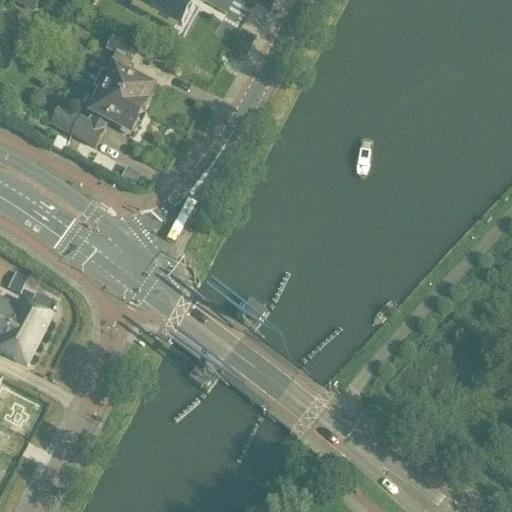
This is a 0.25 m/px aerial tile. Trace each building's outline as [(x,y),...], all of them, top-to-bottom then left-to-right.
[(158,0),(151,13),(183,30),(195,8),(188,4),(189,0),(158,0)] [(102,76),(94,91),(137,113),(144,116),(152,101),(148,100),(152,92),(124,77),(132,64),(128,62),(134,50),(116,39),(108,54),(117,57),(106,78),(102,76)] [(137,113),(94,91),(92,95),(96,97),(88,110),(97,115),(89,131),(79,126),(58,114),(48,132),(92,156),(106,129),(131,142),(137,129),(140,131),(146,121),(142,119),(144,116),(137,113)] [(51,150),(60,155),(64,146),(55,142),(51,150)] [(0,356),(28,371),(53,321),(51,320),(57,309),(37,299),(32,310),(23,306),(20,312),(0,302),(0,356)] [(186,379),(205,394),(268,314),(249,299),(186,379)] [(299,366),(262,414),(274,423),(311,375),(299,366)]
